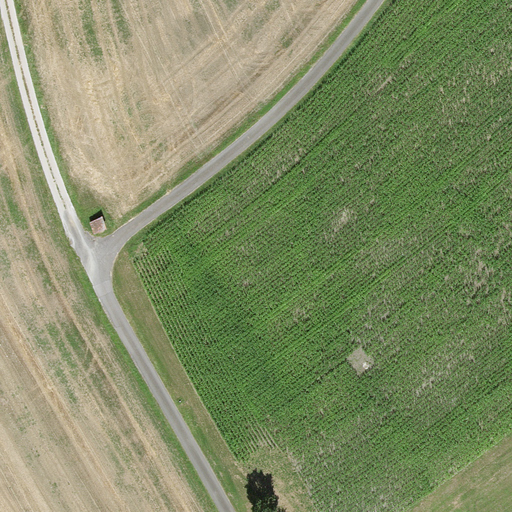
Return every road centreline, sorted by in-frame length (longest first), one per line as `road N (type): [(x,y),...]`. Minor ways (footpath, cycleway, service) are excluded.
road 1 (track): [(227,511),(90,266),(292,98),(373,0)]
road 2 (track): [(90,266),(32,119),(1,0)]
